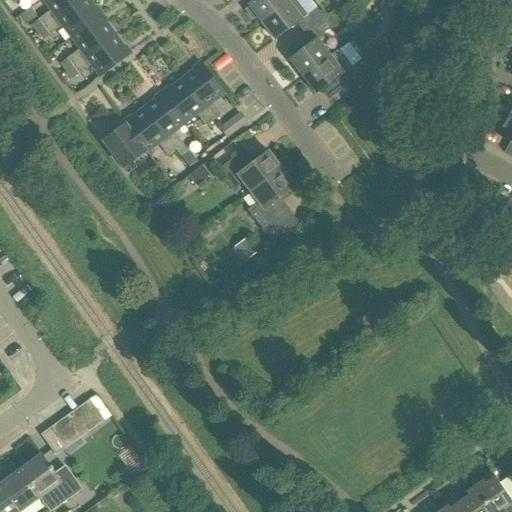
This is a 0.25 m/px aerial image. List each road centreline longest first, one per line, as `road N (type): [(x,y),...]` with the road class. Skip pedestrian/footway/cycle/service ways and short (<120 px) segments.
road 1 (residential): [(330,187),(196,0)]
road 2 (residential): [(511,178),(465,152),(459,133),(502,0)]
road 3 (residential): [(0,427),(63,383),(0,296)]
